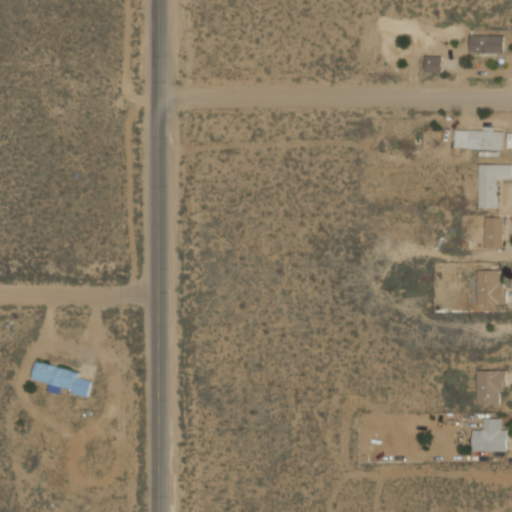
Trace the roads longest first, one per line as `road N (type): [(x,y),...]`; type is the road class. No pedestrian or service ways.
road 1 (tertiary): [(157,511),(156,0)]
road 2 (residential): [(158,98),(511,99)]
road 3 (residential): [(157,296),(0,296)]
